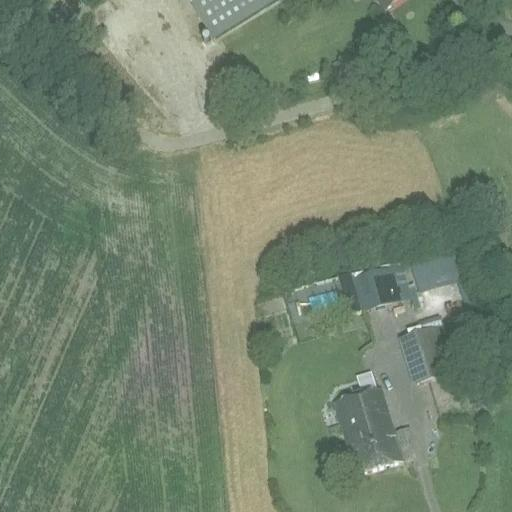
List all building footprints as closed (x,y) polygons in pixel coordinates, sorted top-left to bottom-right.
[(275,4),(282,0),(186,0),(213,42),(275,4)] [(375,0),(384,13),(403,0),(375,0)] [(457,249),(417,248),(416,283),(455,284),(457,249)] [(362,314),(363,315),(411,302),(412,302),(409,290),(403,269),(400,270),(354,282),(362,314)] [(413,390),(458,377),(444,329),(421,335),(399,342),(413,390)] [(357,479),(404,465),(381,390),(334,404),(357,479)]
